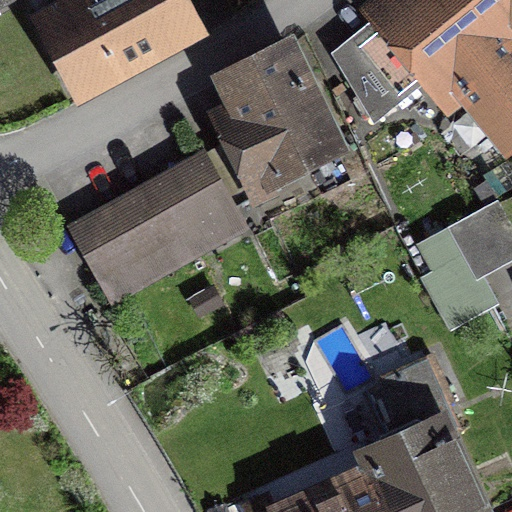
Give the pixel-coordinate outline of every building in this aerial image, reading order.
[(24,0),(80,103),(84,100),(79,91),(194,29),(179,0),(107,0),(108,1),(91,11),(85,0),(24,0)] [(511,56),(490,25),(511,7),(511,0),(397,0),(373,20),(432,92),(435,89),(456,115),(469,104),(506,149),(511,143),(511,56)] [(311,106),(284,48),(219,80),(233,108),(214,118),(255,202),(257,201),(253,191),(332,152),(332,153),(335,152),(313,105),(311,106)] [(67,231),(108,304),(201,253),(194,231),(229,215),(197,159),(67,231)] [(420,280),(447,330),(490,307),(462,256),(420,280)] [(209,290),(188,302),(196,316),(217,305),(209,290)] [(372,389),(358,396),(377,437),(441,407),(420,361),(374,383),(372,389)] [(476,511),(440,434),(273,511),(476,511)]
